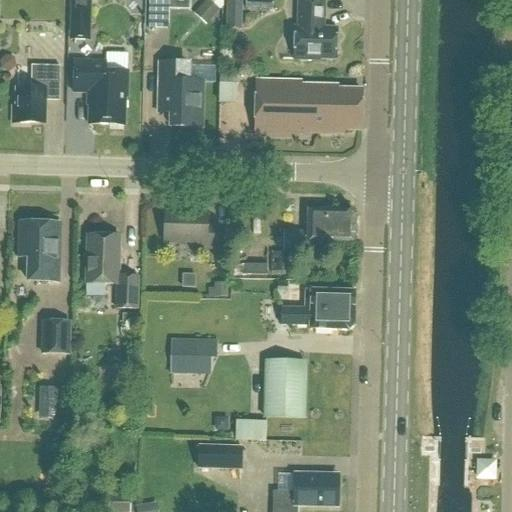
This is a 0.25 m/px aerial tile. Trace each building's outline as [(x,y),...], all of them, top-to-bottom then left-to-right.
[(89,43),(90,0),(69,0),(68,42),(89,43)] [(141,0),(142,28),(163,28),(163,10),(184,10),(184,0),(141,0)] [(208,0),(208,1),(194,16),(205,27),(224,7),(223,0),(208,0)] [(237,30),(237,0),(226,0),(225,30),(237,30)] [(245,0),(245,11),(254,11),(254,0),(245,0)] [(323,31),(324,5),(297,4),(297,30),(294,30),(293,63),(319,63),(319,62),(335,63),(336,31),(323,31)] [(126,100),(127,74),(105,73),(105,64),(73,63),(72,94),(89,95),(88,127),(124,128),(125,100),(126,100)] [(159,65),(158,99),(158,115),(170,116),(170,125),(180,125),(180,130),(202,130),(203,85),(187,84),(187,66),(159,65)] [(59,103),(60,77),(60,68),(30,67),(30,91),(17,90),(17,109),(13,109),(13,125),(44,126),(45,102),(59,103)] [(230,104),(230,75),(211,75),(211,104),(230,104)] [(361,132),(362,94),(337,93),(337,89),(300,89),(300,83),(255,83),(254,139),(299,140),(299,135),(343,135),(343,132),(361,132)] [(354,247),(355,217),(351,213),(307,212),(306,234),(283,233),(283,254),(307,255),(307,246),(354,247)] [(221,251),(222,230),(205,229),(206,217),(164,216),(164,242),(195,243),(195,251),(221,251)] [(58,284),(60,232),(45,232),(45,225),(23,225),(22,241),(19,241),(19,258),(28,258),(27,283),(58,284)] [(137,311),(138,279),(118,278),(119,238),(87,237),(86,285),(117,286),(116,310),(137,311)] [(267,278),(267,267),(245,267),(244,277),(267,278)] [(277,283),(277,296),(287,296),(287,283),(277,283)] [(208,290),(208,300),(214,300),(227,300),(227,285),(214,285),(214,290),(208,290)] [(354,328),(355,294),(310,293),(310,294),(305,294),(305,311),(281,310),(280,328),(309,329),(309,331),(349,332),(354,328)] [(70,357),(70,323),(41,323),(40,356),(70,357)] [(196,377),(197,343),(171,342),(170,376),(196,377)] [(303,422),(305,365),(265,364),(264,421),(303,422)] [(67,420),(68,390),(38,390),(37,420),(67,420)] [(228,422),(228,441),(259,442),(259,422),(228,422)] [(199,471),(241,472),(241,450),(199,449),(199,471)] [(483,479),(489,479),(493,476),(493,466),(480,466),(479,475),(483,479)] [(338,510),(338,489),(338,477),(330,477),(294,476),(294,495),(271,495),(270,511),(295,511),(296,509),(338,510)] [(109,497),(109,511),(130,511),(130,497),(109,497)]
